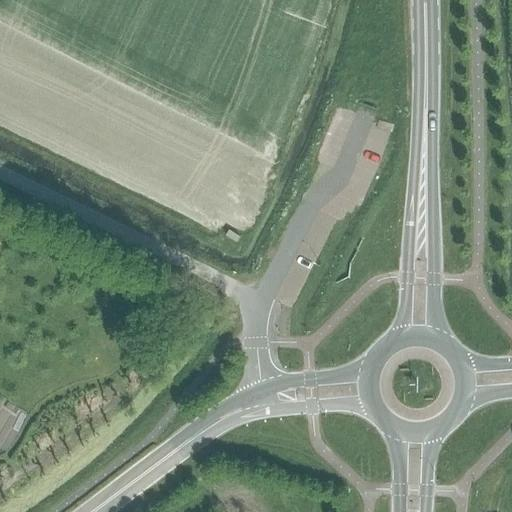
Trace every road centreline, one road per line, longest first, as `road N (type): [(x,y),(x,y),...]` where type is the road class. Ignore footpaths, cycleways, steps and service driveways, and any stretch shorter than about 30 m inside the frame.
road 1 (secondary): [(426,109),(401,339)]
road 2 (secondary): [(434,339),(426,109)]
road 3 (secondary): [(370,371),(263,388),(188,432),(172,455)]
road 4 (secondary): [(172,455),(265,409),(373,406)]
